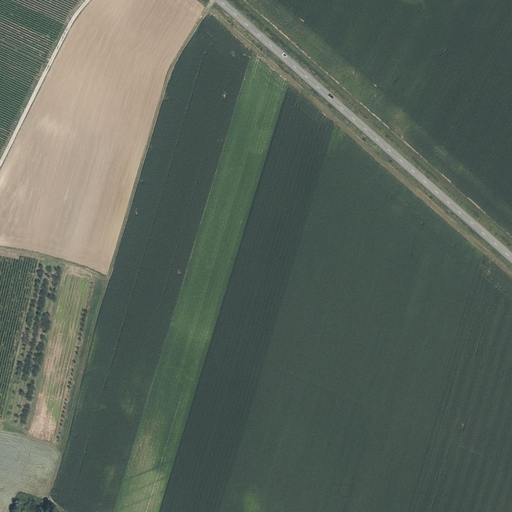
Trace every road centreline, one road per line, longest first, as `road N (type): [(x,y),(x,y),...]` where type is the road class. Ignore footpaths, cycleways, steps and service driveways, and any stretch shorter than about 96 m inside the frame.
road 1 (secondary): [(511,258),(219,0)]
road 2 (track): [(0,164),(69,23),(89,0)]
